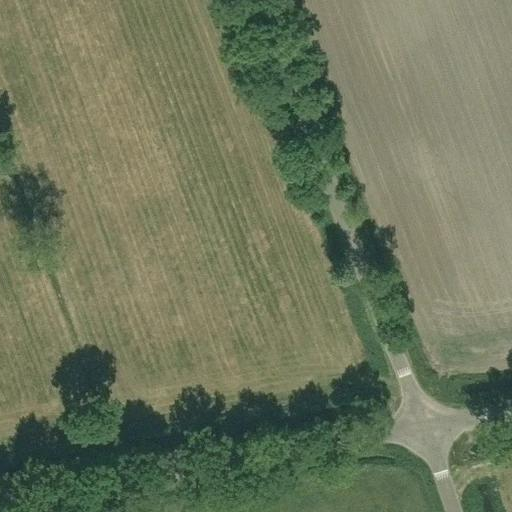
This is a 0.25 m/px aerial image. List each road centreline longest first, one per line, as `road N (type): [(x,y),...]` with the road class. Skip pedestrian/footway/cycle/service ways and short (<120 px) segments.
road 1 (unclassified): [(423,426),(270,0)]
road 2 (residential): [(0,499),(423,426)]
